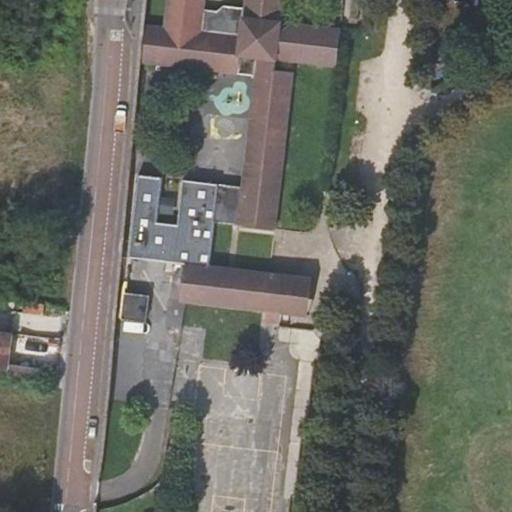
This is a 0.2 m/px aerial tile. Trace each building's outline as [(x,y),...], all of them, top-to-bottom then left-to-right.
[(243,0),(243,7),(226,6),(220,5),(215,9),(203,8),(204,0),(166,0),(164,21),(334,41),(331,65),(336,66),(339,26),(291,21),(282,10),(282,0),(243,0)] [(250,117),(288,121),(294,71),(275,68),(276,59),(331,65),(334,41),(164,21),(163,26),(146,24),(142,62),(238,74),(240,56),(256,57),(250,117)] [(244,162),(283,166),(288,121),(250,117),(244,162)] [(283,166),(244,162),(242,185),(182,178),(176,224),(156,222),(161,176),(137,173),(128,256),(183,263),(183,268),(202,271),(208,228),(212,228),(213,221),(276,228),(283,166)] [(289,315),(294,275),(208,264),(212,228),(208,228),(202,271),(183,268),(179,301),(289,315)] [(312,277),(294,275),(289,315),(307,317),(312,277)] [(148,296),(123,293),(120,318),(145,321),(148,296)] [(42,303),(23,301),(22,314),(44,316),(45,304),(42,303)] [(10,332),(0,330),(0,367),(6,368),(10,332)]
